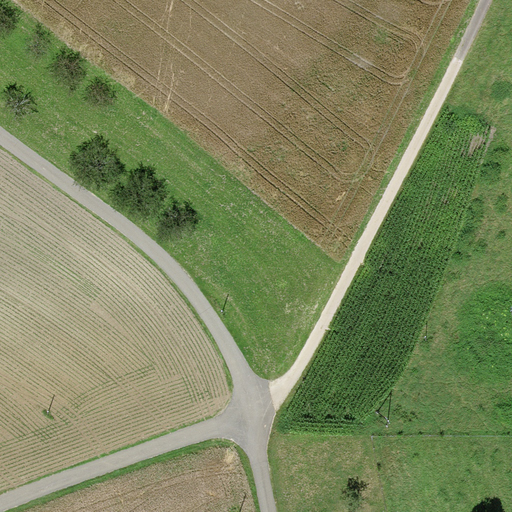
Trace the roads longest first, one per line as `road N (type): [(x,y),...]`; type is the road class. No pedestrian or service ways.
road 1 (track): [(483,0),(295,368),(252,413)]
road 2 (track): [(0,122),(182,272),(232,350),(252,413)]
road 3 (unclassified): [(0,508),(252,413)]
